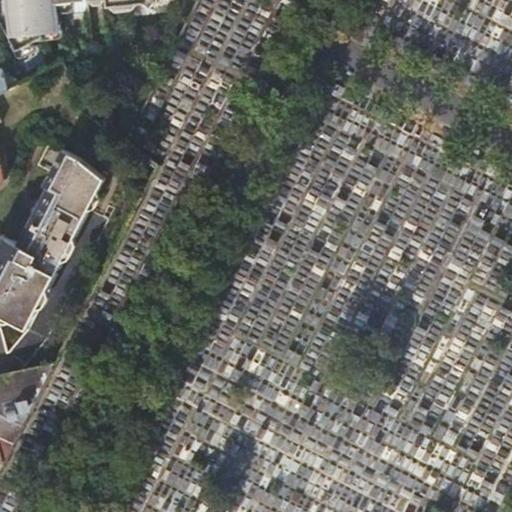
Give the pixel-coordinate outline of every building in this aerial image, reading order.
[(50,1),(61,0),(0,0),(0,29),(11,51),(37,38),(34,31),(52,30),(50,1)] [(7,74),(4,75),(7,89),(16,84),(13,77),(11,77),(10,76),(7,74)] [(36,216),(0,286),(0,315),(27,329),(105,178),(79,158),(63,149),(44,185),(48,186),(34,213),(36,216)] [(0,286),(36,216),(34,213),(18,244),(1,235),(0,236),(0,286)] [(0,375),(0,468),(54,363),(0,375)]
